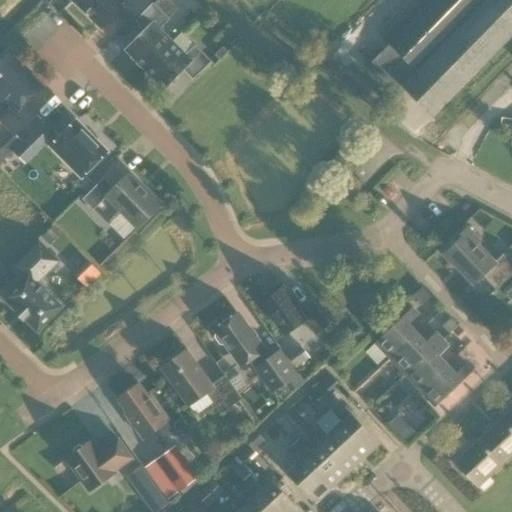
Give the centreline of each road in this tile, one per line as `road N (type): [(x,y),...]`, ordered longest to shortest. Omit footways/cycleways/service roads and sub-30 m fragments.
road 1 (residential): [(405,456),(507,361),(385,233)]
road 2 (residential): [(240,261),(211,192),(60,36)]
road 3 (track): [(447,168),(279,56),(213,0)]
road 4 (residential): [(52,394),(240,261)]
road 5 (residential): [(385,233),(447,168),(511,205)]
road 6 (residential): [(240,261),(385,233)]
